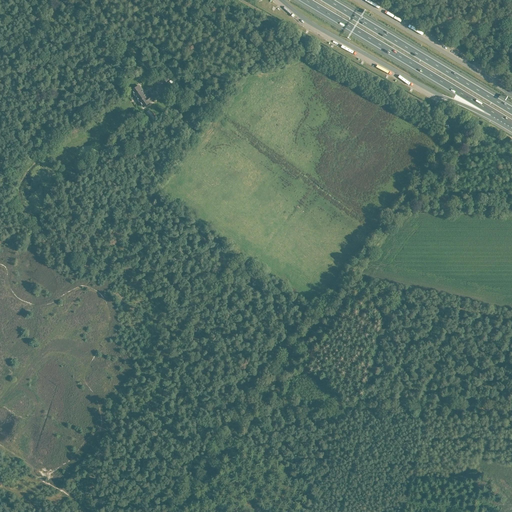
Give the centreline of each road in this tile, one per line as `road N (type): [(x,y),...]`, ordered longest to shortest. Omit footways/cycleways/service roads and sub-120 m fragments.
road 1 (track): [(166,511),(453,135),(454,125),(241,0)]
road 2 (track): [(511,406),(250,402)]
road 3 (motorway): [(305,0),(492,112)]
road 4 (motorway): [(511,110),(327,0)]
